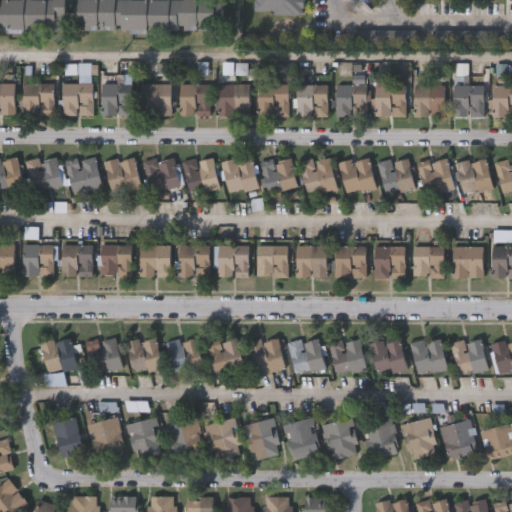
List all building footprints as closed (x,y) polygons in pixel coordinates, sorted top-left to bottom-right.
[(0,0),(66,0),(66,28),(0,26),(0,0)] [(223,0),(223,28),(77,29),(77,0),(223,0)] [(258,11),(258,0),(304,0),(304,11),(258,11)] [(14,114),(0,114),(0,83),(14,83),(14,114)] [(23,114),(23,83),(54,83),(54,114),(23,114)] [(93,114),(62,114),(62,83),(93,83),(93,114)] [(132,83),(132,114),(101,114),(101,83),(132,83)] [(140,83),(171,83),(171,114),(140,114),(140,83)] [(210,83),(210,114),(179,114),(179,83),(210,83)] [(219,115),(219,83),(249,83),(249,115),(219,115)] [(327,116),(296,116),(296,84),(327,84),(327,116)] [(365,84),(365,113),(335,113),(335,84),(365,84)] [(375,116),(375,84),(405,84),(405,116),(375,116)] [(258,116),(258,85),(288,85),(288,116),(258,116)] [(445,85),(445,114),(414,114),(414,85),(445,85)] [(483,85),(483,116),(452,116),(452,85),(483,85)] [(511,114),(491,114),(491,85),(511,85),(511,114)] [(31,191),(26,160),(56,155),(61,186),(31,191)] [(73,192),(65,163),(93,155),(101,184),(73,192)] [(181,162),(212,155),(219,187),(188,194),(181,162)] [(305,193),(298,161),(330,155),(336,187),(305,193)] [(0,188),(0,157),(18,156),(21,186),(0,188)] [(178,187),(148,192),(143,160),(173,156),(178,187)] [(338,163),(368,156),(375,186),(345,193),(338,163)] [(414,188),(384,194),(377,162),(408,156),(414,188)] [(226,192),(222,160),(253,157),(257,188),(226,192)] [(296,187),(264,191),(260,161),(292,157),(296,187)] [(417,163),(447,157),(453,189),(423,195),(417,163)] [(491,185),(461,192),(454,164),(484,157),(491,185)] [(107,192),(105,160),(136,158),(139,189),(107,192)] [(511,163),(511,191),(501,194),(493,162),(507,158),(508,164),(511,163)] [(0,244),(14,244),(14,274),(0,274),(0,244)] [(54,244),(54,276),(22,276),(22,244),(54,244)] [(61,277),(61,245),(91,245),(91,277),(61,277)] [(131,276),(101,276),(101,245),(131,245),(131,276)] [(140,277),(140,245),(170,245),(170,277),(140,277)] [(214,245),(248,245),(248,277),(214,277),(214,245)] [(287,276),(256,277),(256,245),(287,245),(287,276)] [(178,277),(178,246),(209,246),(209,277),(178,277)] [(327,277),(296,277),(296,246),(327,246),(327,277)] [(365,277),(335,277),(335,246),(365,246),(365,277)] [(374,246),(405,246),(405,278),(374,278),(374,246)] [(444,246),(444,277),(413,277),(413,246),(444,246)] [(483,278),(453,278),(453,246),(483,246),(483,278)] [(511,278),(491,278),(491,246),(511,246),(511,278)] [(172,373),(165,337),(177,335),(179,342),(197,339),(203,367),(172,373)] [(39,342),(70,336),(76,367),(45,373),(39,342)] [(85,342),(115,336),(121,368),(91,374),(85,342)] [(285,368),(250,375),(244,342),(278,336),(285,368)] [(287,342),(317,336),(325,368),(294,375),(287,342)] [(368,367),(337,376),(329,344),(359,336),(368,367)] [(214,375),(206,346),(236,337),(244,366),(214,375)] [(375,375),(369,343),(401,337),(406,370),(375,375)] [(129,372),(126,342),(157,338),(160,369),(129,372)] [(447,369),(417,374),(411,343),(442,338),(447,369)] [(486,369),(456,373),(452,343),(483,339),(486,369)] [(489,345),(511,340),(511,372),(495,375),(489,345)] [(361,423),(390,416),(398,451),(369,457),(361,423)] [(51,423),(74,417),(83,452),(61,458),(51,423)] [(93,456),(85,424),(116,417),(123,449),(93,456)] [(251,460),(243,424),(273,417),(281,454),(251,460)] [(358,453),(329,459),(322,423),(351,417),(358,453)] [(428,417),(435,452),(406,458),(398,423),(428,417)] [(132,458),(124,424),(155,418),(162,451),(132,458)] [(201,456),(173,461),(167,423),(195,418),(201,456)] [(319,455),(289,460),(282,423),(313,418),(319,455)] [(203,423),(235,419),(239,451),(208,455),(203,423)] [(477,453),(448,460),(440,426),(469,419),(477,453)] [(511,453),(486,460),(479,430),(509,423),(511,435),(511,453)] [(14,468),(0,472),(0,439),(5,438),(14,468)] [(0,511),(0,484),(7,478),(27,501),(14,511),(0,511)] [(99,511),(69,511),(69,496),(99,496),(99,511)] [(137,496),(137,511),(107,511),(107,496),(137,496)] [(174,496),(174,511),(147,511),(147,496),(174,496)] [(416,511),(414,505),(445,496),(449,511),(416,511)] [(215,498),(214,511),(185,511),(186,497),(215,498)] [(252,497),(252,511),(223,511),(223,497),(252,497)] [(263,511),(263,497),(290,497),(290,511),(263,511)] [(302,511),(302,497),(326,497),(326,511),(302,511)] [(456,511),(454,503),(485,497),(487,511),(456,511)] [(32,511),(38,498),(59,507),(57,511),(32,511)] [(377,511),(376,502),(407,498),(409,511),(377,511)] [(511,511),(494,511),(492,504),(506,501),(507,504),(511,502),(511,511)]
